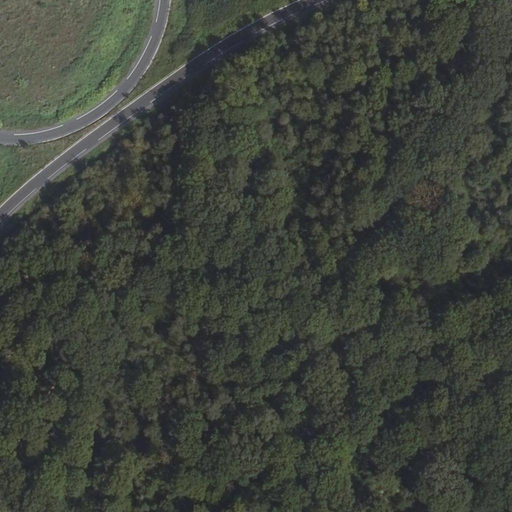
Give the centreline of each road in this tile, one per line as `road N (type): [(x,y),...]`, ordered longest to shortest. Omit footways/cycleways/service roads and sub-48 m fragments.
road 1 (trunk): [(0,216),(70,155),(207,59),(263,24),(327,0)]
road 2 (trunk): [(164,0),(151,51),(120,96),(66,131),(0,140)]
